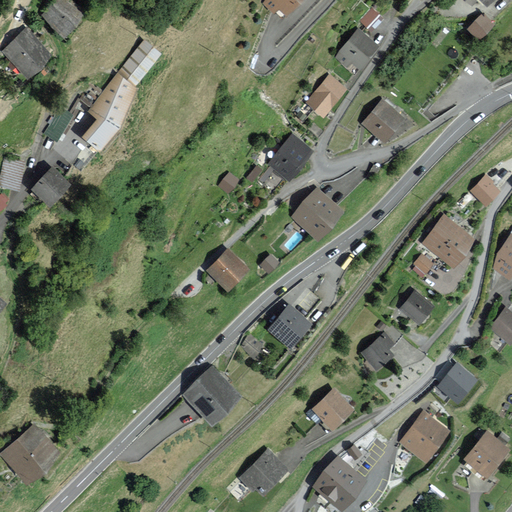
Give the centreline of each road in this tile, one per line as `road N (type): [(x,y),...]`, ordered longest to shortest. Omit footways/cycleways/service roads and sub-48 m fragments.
road 1 (secondary): [(51,511),(258,306),(365,225),(486,106)]
road 2 (residential): [(302,499),(319,467),(432,374),(458,339),(493,210),(511,183)]
road 3 (residential): [(486,106),(479,94),(394,147),(340,164),(321,159),(338,115),(414,5)]
road 4 (residential): [(329,0),(276,54),(272,37),(314,0)]
